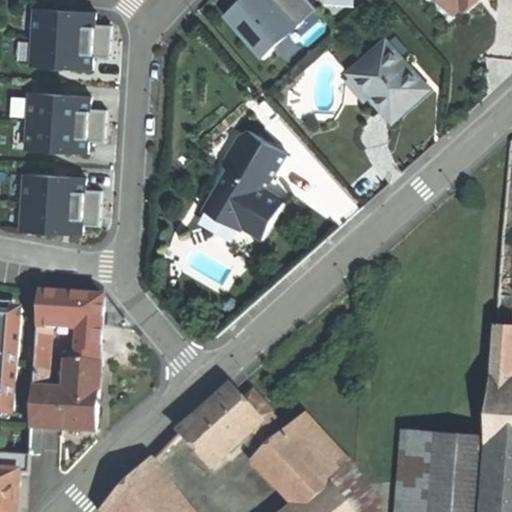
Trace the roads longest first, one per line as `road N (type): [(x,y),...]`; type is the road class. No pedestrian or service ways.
road 1 (tertiary): [(202,388),(511,109)]
road 2 (residential): [(122,282),(141,41),(153,19)]
road 3 (tertiary): [(70,511),(202,388)]
road 4 (residential): [(202,388),(122,282)]
road 5 (residential): [(122,282),(107,268),(0,246)]
